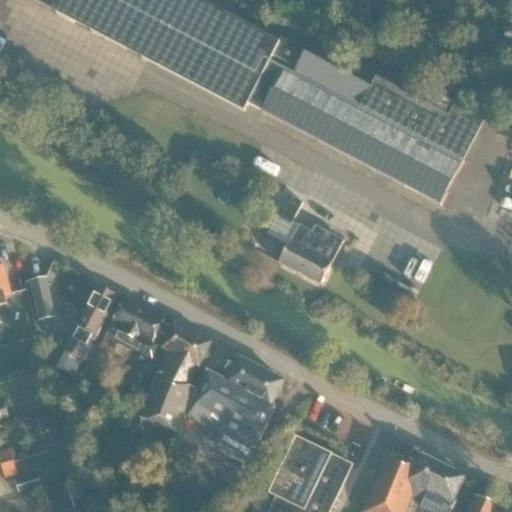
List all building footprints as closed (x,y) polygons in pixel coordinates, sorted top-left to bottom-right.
[(28,0),(237,109),(245,113),(248,105),(442,207),(487,120),(438,94),(430,108),(364,73),(359,80),(282,40),(280,44),(196,0),(28,0)] [(373,24),(368,10),(347,18),(352,32),(373,24)] [(497,38),(494,28),(479,33),(482,42),(497,38)] [(313,233),(301,227),(293,222),(303,204),(292,199),(281,220),(277,219),(268,235),(290,247),(281,265),(321,286),(345,242),(316,227),(313,233)] [(3,266),(0,266),(0,306),(8,305),(6,298),(11,296),(3,266)] [(46,278),(29,282),(38,321),(55,317),(46,278)] [(95,342),(118,299),(102,290),(99,296),(95,294),(84,315),(80,313),(74,325),(79,327),(65,353),(57,370),(74,378),(82,362),(93,341),(95,342)] [(155,342),(166,321),(126,300),(106,338),(153,362),(162,345),(155,342)] [(181,435),(188,415),(198,393),(189,388),(199,369),(200,369),(212,345),(175,326),(163,350),(168,353),(160,374),(141,419),(181,435)] [(198,393),(188,415),(191,416),(182,438),(247,470),(276,409),(272,407),(284,383),(241,360),(229,384),(207,373),(198,393)] [(72,395),(84,402),(88,396),(92,388),(80,382),(72,395)] [(4,403),(0,404),(0,424),(10,421),(4,403)] [(40,451),(63,442),(54,415),(30,423),(40,451)] [(330,511),(353,467),(297,440),(270,496),(277,499),(270,511),(330,511)] [(0,461),(2,467),(13,464),(9,451),(0,453),(0,461)] [(455,501),(466,479),(423,457),(418,467),(388,455),(364,511),(406,511),(407,511),(408,511),(409,511),(416,497),(425,500),(421,509),(428,511),(453,511),(458,503),(455,501)] [(16,476),(13,464),(2,467),(5,479),(16,476)] [(39,475),(15,482),(19,495),(43,488),(39,475)] [(65,511),(74,509),(68,489),(46,495),(50,511),(65,511)] [(265,511),(271,500),(261,495),(252,511),(265,511)] [(511,511),(511,502),(505,500),(502,509),(475,497),(468,511),(511,511)]
